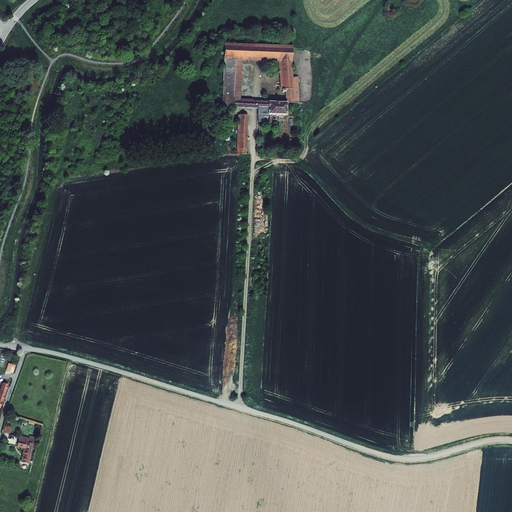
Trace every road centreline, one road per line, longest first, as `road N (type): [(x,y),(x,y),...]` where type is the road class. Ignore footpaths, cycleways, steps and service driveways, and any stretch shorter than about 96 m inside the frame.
road 1 (residential): [(0,345),(112,368),(384,455),(415,458),(511,439)]
road 2 (track): [(238,406),(253,152)]
